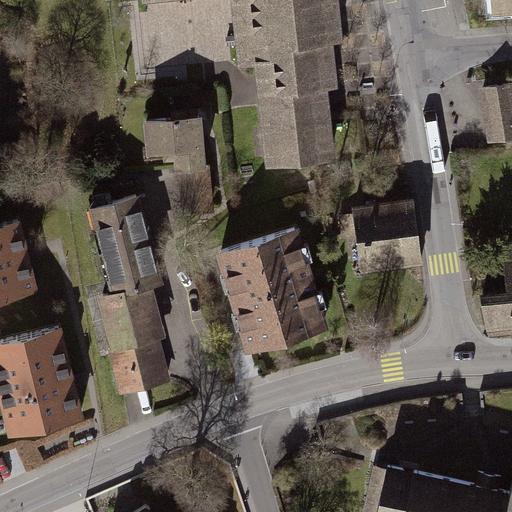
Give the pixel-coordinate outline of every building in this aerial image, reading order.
[(239,0),(246,67),(260,66),(263,97),(270,161),(331,155),(324,91),(323,84),(332,84),(328,45),(339,44),(336,19),(334,0),(239,0)] [(511,0),(492,0),(494,8),(511,6),(511,0)] [(511,91),(511,83),(483,87),(491,139),(511,135),(511,91)] [(204,117),(144,122),(147,158),(164,157),(165,163),(176,162),(177,173),(179,173),(183,215),(216,213),(211,164),(208,164),(204,117)] [(142,196),(89,210),(111,293),(98,296),(125,394),(137,391),(171,382),(160,341),(167,339),(154,290),(166,286),(142,196)] [(414,199),(354,208),(354,212),(341,214),(344,234),(357,233),(362,268),(422,259),(414,199)] [(0,302),(36,295),(18,219),(0,222),(0,302)] [(295,227),(221,249),(250,347),(324,325),(295,227)] [(507,291),(483,293),(487,336),(511,333),(511,262),(504,263),(507,291)] [(55,323),(0,337),(0,388),(12,435),(80,418),(55,323)] [(404,467),(389,464),(378,511),(511,511),(511,478),(510,489),(499,487),(502,475),(490,473),(478,470),(475,482),(404,467)] [(145,494),(117,511),(213,511),(209,504),(172,511),(145,494)]
